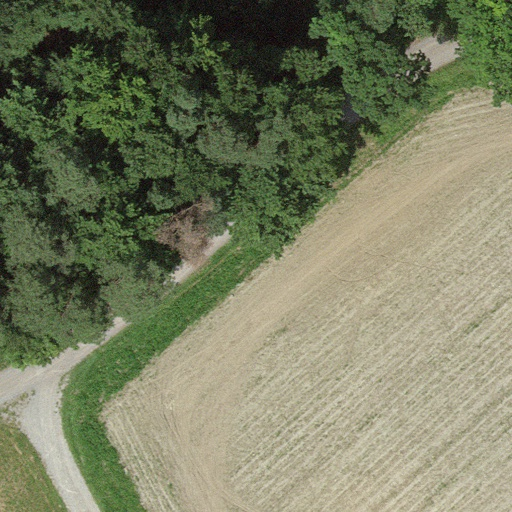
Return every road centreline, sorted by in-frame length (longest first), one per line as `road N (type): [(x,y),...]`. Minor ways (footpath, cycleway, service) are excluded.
road 1 (track): [(0,397),(19,390),(355,94),(511,28)]
road 2 (track): [(79,511),(19,390)]
